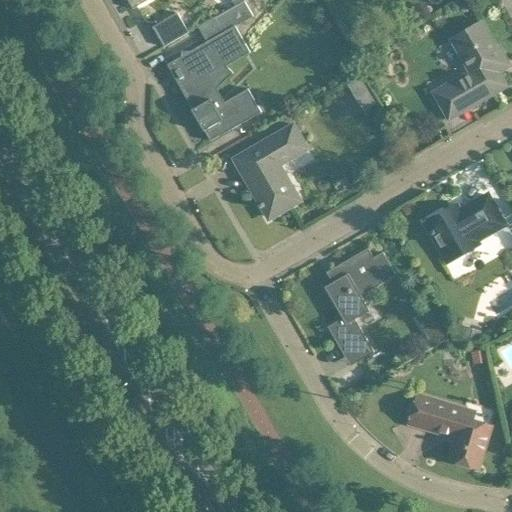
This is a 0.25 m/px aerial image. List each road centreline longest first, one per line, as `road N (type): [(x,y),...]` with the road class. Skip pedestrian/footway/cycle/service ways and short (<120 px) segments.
road 1 (secondary): [(216,511),(0,141)]
road 2 (residential): [(502,511),(372,456),(335,419),(254,273)]
road 3 (residential): [(254,273),(219,264),(137,128),(136,74),(96,0)]
road 4 (residential): [(254,273),(511,117)]
